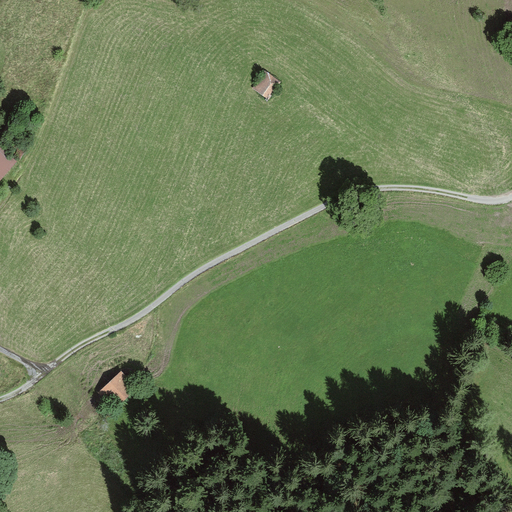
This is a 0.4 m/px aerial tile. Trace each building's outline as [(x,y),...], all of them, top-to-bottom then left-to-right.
[(270,94),(277,84),(263,75),(256,85),(270,94)] [(16,124),(9,121),(5,130),(11,133),(16,124)] [(26,149),(15,143),(9,153),(20,159),(26,149)] [(0,178),(15,161),(0,148),(0,178)] [(116,405),(133,389),(120,375),(103,391),(116,405)]
